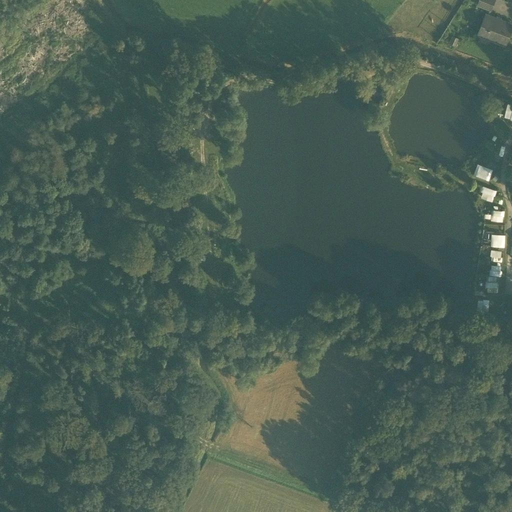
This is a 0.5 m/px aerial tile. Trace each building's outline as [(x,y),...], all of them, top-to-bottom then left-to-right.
[(480,0),(478,5),(491,10),(494,0),(480,0)] [(478,35),(505,45),(511,28),(511,24),(486,15),(478,35)] [(511,103),(507,103),(503,116),(511,118),(511,103)] [(473,174),(488,180),(492,169),(477,163),(473,174)] [(482,185),(478,196),(491,201),(496,190),(482,185)] [(490,220),(503,220),(503,209),(491,209),(490,220)] [(491,233),(490,245),(504,246),(505,233),(491,233)] [(490,249),(490,260),(501,260),(501,249),(490,249)] [(488,276),(502,276),(502,263),(488,263),(488,276)] [(497,291),(497,280),(486,280),(486,291),(497,291)]
